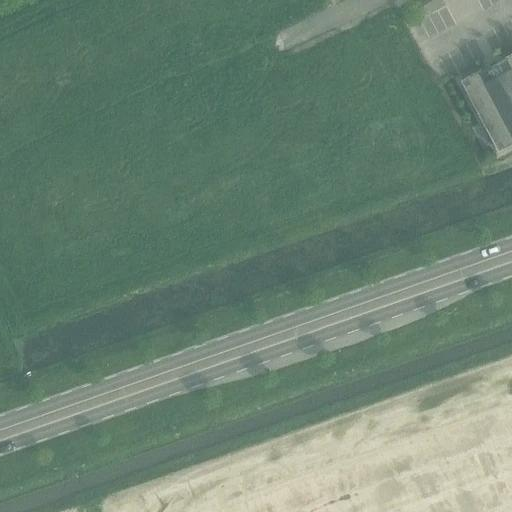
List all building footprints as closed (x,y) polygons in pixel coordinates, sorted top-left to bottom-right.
[(114,0),(109,0),(94,8),(111,41),(131,31),(114,0)] [(138,0),(114,0),(131,31),(150,21),(138,0)] [(162,0),(138,0),(150,21),(168,10),(162,0)] [(94,8),(75,19),(92,51),(111,41),(94,8)] [(49,10),(42,15),(49,25),(55,20),(49,10)] [(75,19),(55,29),(73,61),(92,51),(75,19)] [(27,24),(20,28),(27,38),(34,34),(27,24)] [(36,46),(19,58),(41,88),(58,75),(36,46)] [(187,51),(176,58),(181,65),(191,58),(187,51)] [(511,54),(461,81),(499,152),(511,144),(511,54)] [(19,58),(2,71),(24,101),(41,88),(19,58)] [(176,58),(167,64),(171,71),(181,65),(176,58)] [(191,58),(181,65),(185,71),(196,64),(191,58)] [(196,64),(185,71),(190,78),(200,71),(196,64)] [(181,65),(171,71),(175,78),(185,71),(181,65)] [(2,71),(0,72),(0,104),(6,113),(24,101),(2,71)] [(185,71),(175,78),(180,84),(190,78),(185,71)]
